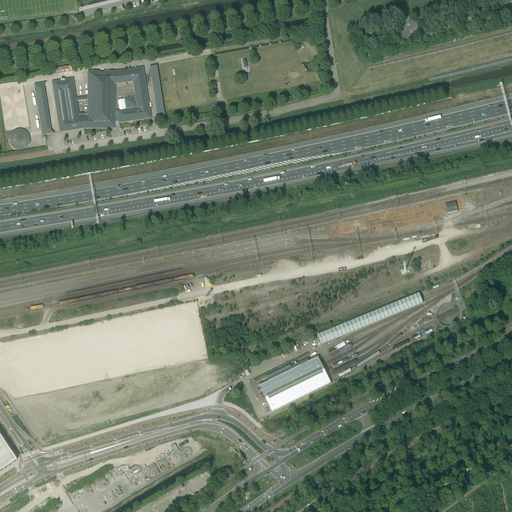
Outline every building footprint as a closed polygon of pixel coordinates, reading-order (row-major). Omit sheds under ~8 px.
[(157,117),(165,116),(157,65),(150,66),(157,117)] [(89,97),(83,97),(80,97),(74,98),(71,81),(53,83),(61,131),(84,127),(113,127),(113,122),(119,121),(119,122),(149,117),(146,98),(134,99),(134,98),(125,100),(126,109),(128,109),(128,111),(118,113),(113,114),(113,73),(89,73),(89,97)] [(44,82),(35,84),(42,135),(54,134),(53,130),(51,130),(44,82)] [(13,128),(9,146),(26,151),(31,133),(13,128)] [(458,211),(455,202),(445,205),(447,214),(458,211)] [(419,294),(317,335),(321,345),(423,303),(422,301),(421,298),(419,294)] [(306,339),(294,343),(296,348),(308,344),(306,339)] [(272,413),(331,384),(329,381),(327,375),(325,371),(322,366),(320,361),(318,357),(259,386),(272,413)] [(0,472),(16,462),(7,449),(0,439),(0,472)]
